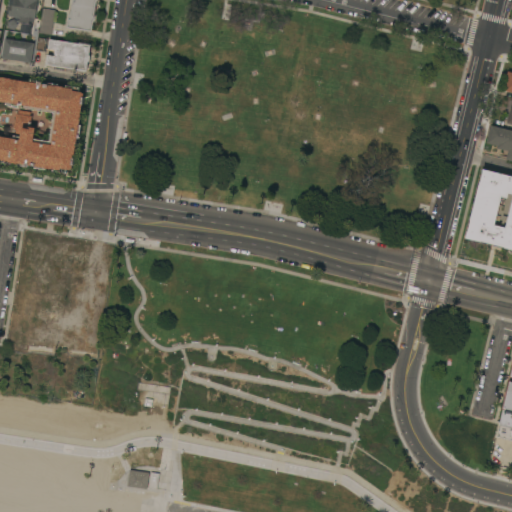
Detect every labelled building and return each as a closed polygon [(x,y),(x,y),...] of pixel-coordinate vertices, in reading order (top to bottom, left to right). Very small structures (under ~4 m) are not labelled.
[(38,0),(35,21),(32,20),(31,21),(29,21),(29,24),(19,23),(20,19),(8,17),(10,6),(13,7),(14,0),(38,0)] [(99,0),(99,2),(97,2),(95,15),(97,15),(96,23),(93,23),(92,32),(67,29),(69,13),(71,14),(72,0),(99,0)] [(43,9),(56,11),(52,35),(39,34),(43,9)] [(38,38),(48,39),(46,53),(36,51),(38,38)] [(27,42),(27,41),(35,42),(32,63),(8,60),(8,61),(5,60),(5,59),(2,59),(5,39),(27,42)] [(91,45),(90,55),(91,57),(90,61),(88,62),(87,73),(75,71),(75,69),(46,65),(48,55),(54,56),(55,52),(46,51),(46,49),(48,49),(50,39),(91,45)] [(0,77),(30,82),(31,80),(39,82),(43,83),(42,84),(48,85),(49,83),(59,84),(58,87),(66,88),(67,86),(80,88),(80,92),(83,93),(85,94),(80,125),(82,125),(80,139),(78,139),(77,149),(76,149),(73,170),(71,170),(71,171),(67,170),(67,174),(53,172),(53,170),(46,169),(46,171),(35,169),(36,167),(25,166),(25,167),(18,166),(18,164),(0,161),(0,137),(13,139),(14,136),(21,137),(22,135),(15,134),(16,130),(14,130),(17,114),(18,114),(19,110),(31,112),(31,117),(33,117),(31,128),(36,129),(34,140),(49,142),(54,113),(22,108),(22,105),(19,105),(19,107),(6,105),(6,103),(0,102),(0,77)] [(511,131),(511,163),(505,162),(508,152),(496,149),(497,146),(487,143),(491,126),(511,131)] [(483,170),(511,176),(511,250),(466,239),(483,170)] [(511,429),(499,426),(503,410),(501,410),(509,380),(511,381),(511,382),(511,429)] [(121,489),(122,486),(115,485),(117,474),(124,475),(124,471),(136,473),(137,471),(160,474),(157,491),(152,490),(151,494),(121,489)]
